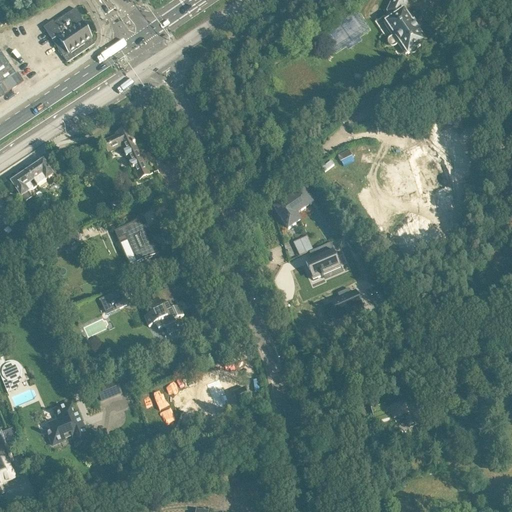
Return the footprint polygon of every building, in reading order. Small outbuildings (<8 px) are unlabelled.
[(27,0),(29,2),(24,5),(26,10),(36,5),(34,1),(34,0),(27,0)] [(412,22),(404,11),(408,0),(392,0),(387,11),(392,18),(386,23),(395,36),(389,40),(388,40),(388,41),(388,42),(387,43),(387,44),(388,44),(388,45),(388,46),(389,46),(390,47),(391,47),(392,48),(393,48),(394,47),(395,47),(400,44),(408,55),(410,53),(410,54),(411,54),(413,54),(415,54),(416,53),(417,51),(417,49),(417,48),(421,45),(422,46),(424,44),(425,42),(419,32),(421,30),(419,28),(420,28),(420,27),(420,26),(420,25),(420,24),(419,23),(418,23),(417,23),(416,23),(414,21),(412,22)] [(68,63),(94,45),(91,39),(92,39),(76,9),(69,14),(54,24),(53,22),(44,28),(62,55),(68,63)] [(6,15),(0,18),(0,27),(10,22),(6,15)] [(0,83),(6,93),(21,83),(0,51),(0,83)] [(139,181),(141,180),(150,176),(130,135),(131,135),(128,129),(117,134),(118,135),(103,142),(109,154),(122,148),(127,159),(128,158),(131,164),(129,164),(132,170),(133,170),(139,181)] [(378,158),(377,173),(391,176),(397,195),(413,190),(412,186),(424,182),(430,202),(443,197),(434,164),(445,153),(432,137),(413,153),(414,160),(404,163),(402,156),(378,158)] [(53,176),(49,170),(44,162),(27,173),(37,187),(53,176)] [(12,183),(17,192),(21,198),(22,198),(25,203),(32,198),(29,193),(37,187),(27,173),(12,183)] [(303,191),(275,210),(288,229),(300,221),(296,215),(312,204),(303,191)] [(109,200),(98,203),(101,213),(112,210),(109,200)] [(10,208),(15,215),(17,219),(23,215),(16,204),(10,208)] [(11,218),(15,215),(10,208),(6,211),(11,218)] [(477,272),(511,273),(511,272),(511,235),(501,237),(501,216),(480,214),(477,272)] [(457,215),(432,224),(435,233),(460,223),(457,215)] [(144,220),(115,233),(130,268),(160,255),(144,220)] [(306,237),(299,240),(306,254),(312,251),(306,237)] [(62,239),(46,246),(49,253),(65,246),(62,239)] [(314,261),(306,264),(310,274),(313,281),(318,279),(321,278),(322,279),(323,278),(323,277),(336,271),(340,269),(330,244),(313,251),(317,260),(314,261)] [(108,281),(84,291),(88,300),(111,289),(108,281)] [(165,328),(169,336),(179,331),(177,327),(183,324),(180,318),(184,316),(179,306),(172,310),(169,304),(174,302),(168,289),(151,296),(154,302),(149,304),(152,311),(150,312),(151,315),(144,318),(149,328),(156,324),(159,331),(165,328)] [(340,299),(331,303),(339,319),(354,313),(356,318),(364,314),(362,309),(363,309),(355,292),(351,294),(349,289),(338,295),(340,299)] [(107,316),(129,305),(122,290),(100,301),(107,316)] [(8,362),(6,363),(4,359),(0,360),(0,376),(8,395),(9,393),(18,389),(23,378),(23,375),(23,373),(23,371),(22,369),(21,367),(20,365),(18,364),(16,363),(14,362),(12,362),(9,362),(8,362)] [(116,381),(96,389),(102,404),(122,395),(116,381)] [(198,404),(202,415),(206,413),(209,419),(218,415),(220,419),(227,416),(225,412),(250,402),(245,389),(213,402),(212,399),(198,404)] [(405,415),(409,426),(412,425),(413,427),(420,424),(417,416),(414,417),(413,412),(410,402),(390,408),(394,419),(405,415)] [(48,436),(49,437),(53,446),(65,441),(63,438),(72,434),(77,447),(82,445),(83,447),(90,444),(77,413),(74,415),(70,404),(54,411),(58,421),(49,425),(53,433),(48,436)] [(389,421),(388,417),(390,416),(389,411),(386,412),(384,406),(371,411),(376,426),(389,421)] [(0,485),(16,479),(12,470),(7,459),(0,462),(0,485)]
